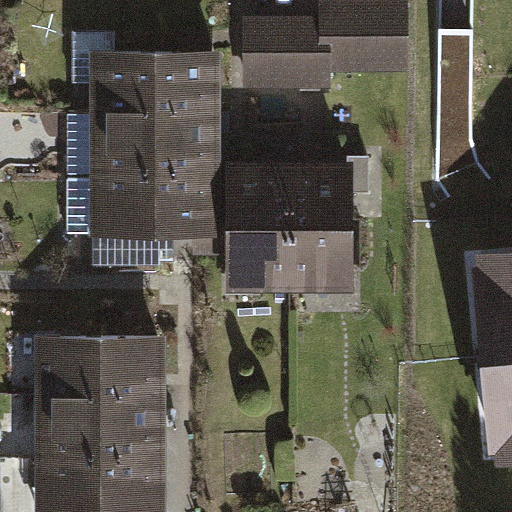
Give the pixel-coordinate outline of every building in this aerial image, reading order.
[(317,0),(318,9),(241,10),(242,83),(329,81),(329,68),(405,66),(403,0),(317,0)] [(86,79),(86,100),(214,99),(214,88),(214,40),(113,40),(113,26),(72,26),(72,79),(86,79)] [(214,141),(214,99),(86,100),(87,171),(214,170),(214,141)] [(226,280),(290,279),(288,150),(275,151),(224,151),(226,280)] [(304,150),(288,150),(290,279),(351,279),(350,150),(304,150)] [(214,186),(214,170),(87,171),(87,225),(215,225),(214,186)] [(511,248),(467,252),(492,471),(511,468),(511,248)] [(33,325),(33,386),(161,386),(161,379),(161,325),(33,325)] [(33,386),(33,448),(161,448),(161,437),(161,386),(33,386)] [(33,448),(33,509),(161,509),(161,460),(161,448),(33,448)]
